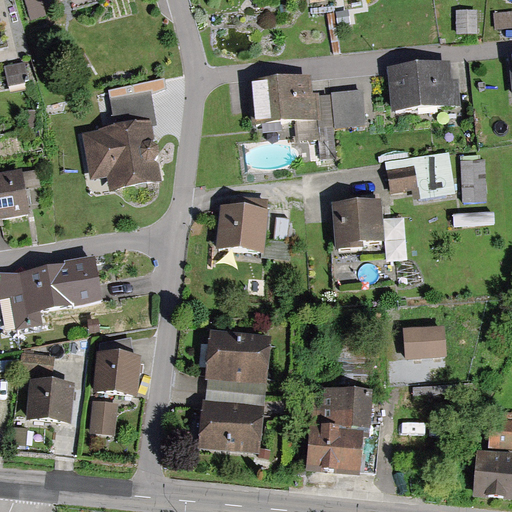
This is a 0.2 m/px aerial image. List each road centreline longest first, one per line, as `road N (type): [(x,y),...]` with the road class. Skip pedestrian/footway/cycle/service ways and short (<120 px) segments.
road 1 (residential): [(511,47),(196,77)]
road 2 (residential): [(146,496),(178,238)]
road 3 (residential): [(0,261),(178,238)]
road 4 (residential): [(178,238),(196,77)]
road 5 (secondary): [(304,511),(146,496)]
road 6 (secondary): [(146,496),(17,483)]
